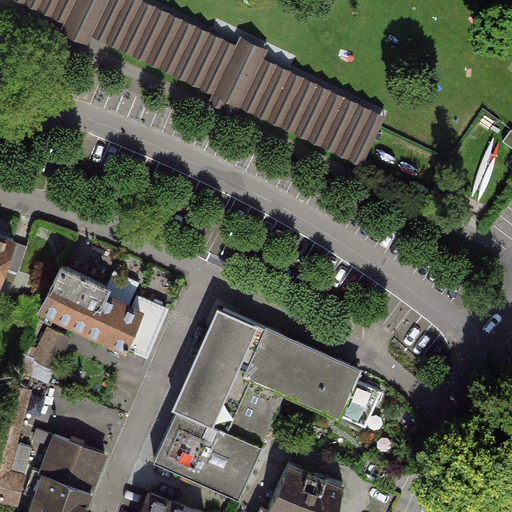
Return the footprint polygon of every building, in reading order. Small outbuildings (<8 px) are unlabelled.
[(25,0),(67,19),(62,30),(88,42),(92,33),(213,92),(209,100),(237,113),(241,104),(362,162),(384,117),(264,59),(268,51),(241,38),(237,46),(140,0),(25,0)] [(0,232),(0,275),(4,266),(16,270),(25,246),(12,242),(14,238),(0,232)] [(107,284),(63,265),(42,306),(146,354),(166,307),(138,295),(132,305),(103,292),(107,284)] [(358,368),(222,308),(156,457),(237,493),(283,388),(338,412),(358,368)] [(35,358),(55,367),(69,336),(49,327),(35,358)] [(7,472),(28,387),(15,383),(0,441),(0,497),(19,502),(24,476),(7,472)] [(83,511),(105,452),(55,433),(41,470),(33,467),(24,493),(38,498),(33,511),(83,511)] [(502,491),(483,511),(511,511),(511,443),(503,435),(484,457),(505,475),(496,485),(502,491)] [(19,443),(12,468),(25,471),(32,446),(19,443)] [(335,511),(342,483),(289,462),(266,511),(260,508),(258,511),(335,511)] [(202,511),(151,494),(145,511),(202,511)]
